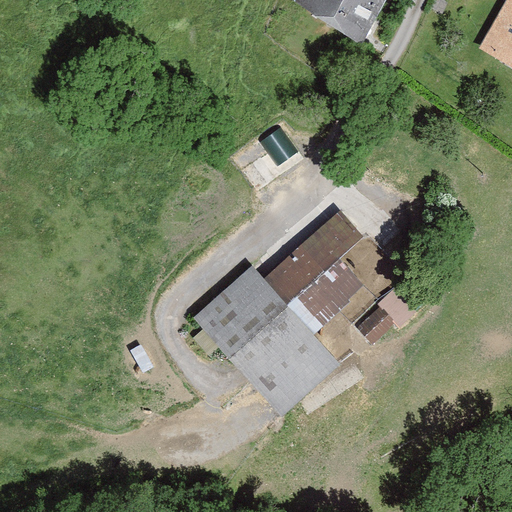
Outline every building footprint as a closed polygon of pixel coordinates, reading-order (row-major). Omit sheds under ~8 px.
[(293,0),(294,0),(368,41),(390,0),(293,0)] [(511,0),(506,0),(481,42),(511,59),(511,0)] [(263,137),(270,154),(247,165),(254,182),(302,160),(286,127),(263,137)] [(256,264),(195,320),(285,417),(369,340),(339,307),(367,282),(344,257),(367,236),(341,208),(267,276),(256,264)] [(399,327),(417,308),(397,288),(379,308),(399,327)]
